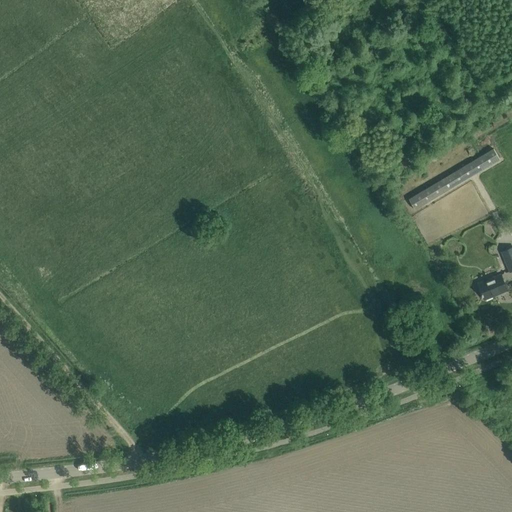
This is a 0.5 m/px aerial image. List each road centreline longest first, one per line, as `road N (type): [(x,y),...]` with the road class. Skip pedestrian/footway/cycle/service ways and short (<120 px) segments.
road 1 (tertiary): [(0,477),(140,460),(269,431),(511,342)]
road 2 (track): [(0,296),(136,449),(142,475)]
